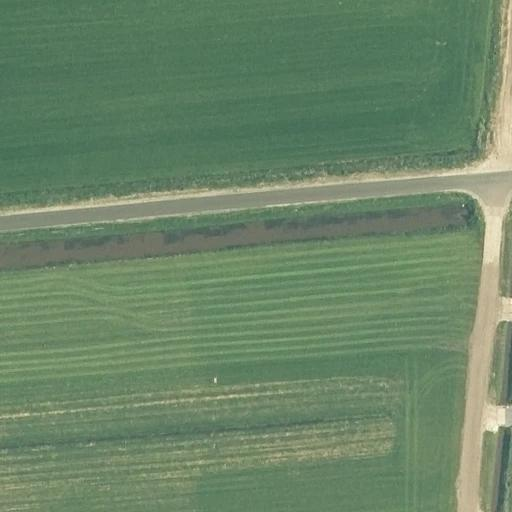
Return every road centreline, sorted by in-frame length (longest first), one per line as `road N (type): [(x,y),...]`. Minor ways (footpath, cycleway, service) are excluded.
road 1 (unclassified): [(0,228),(511,179)]
road 2 (track): [(467,511),(511,39)]
